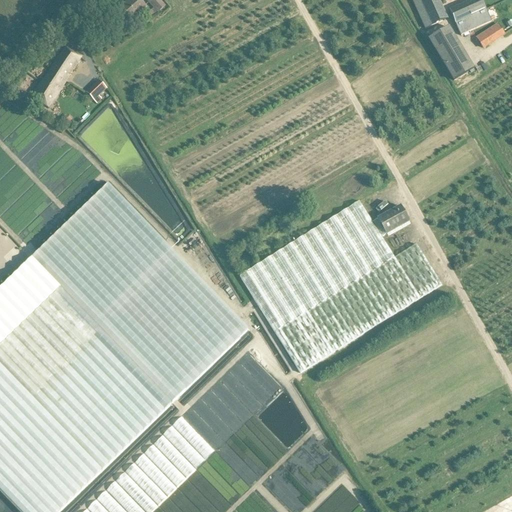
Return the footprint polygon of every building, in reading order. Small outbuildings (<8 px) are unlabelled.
[(118,11),(125,18),(128,22),(145,7),(138,0),(130,0),(128,2),(130,3),(125,7),(123,6),(118,11)] [(148,13),(152,17),(158,12),(158,13),(164,7),(158,0),(150,0),(148,2),(154,8),(148,13)] [(440,14),(443,12),(437,0),(412,0),(425,30),(444,22),(440,14)] [(480,0),(472,0),(449,10),(455,23),(461,36),(491,23),(485,10),(480,0)] [(484,48),(506,34),(499,23),(477,37),(484,48)] [(473,70),(448,28),(429,39),(454,81),(473,70)] [(32,97),(48,108),(81,59),(67,48),(32,97)] [(100,79),(86,92),(96,102),(109,89),(100,79)] [(15,95),(25,101),(29,95),(19,89),(15,95)] [(107,185),(0,288),(0,490),(20,511),(59,511),(171,403),(248,330),(107,185)] [(239,277),(300,374),(442,286),(416,245),(395,258),(382,238),(409,223),(400,207),(372,223),(360,202),(239,277)] [(180,415),(83,511),(220,511),(249,484),(180,415)]
